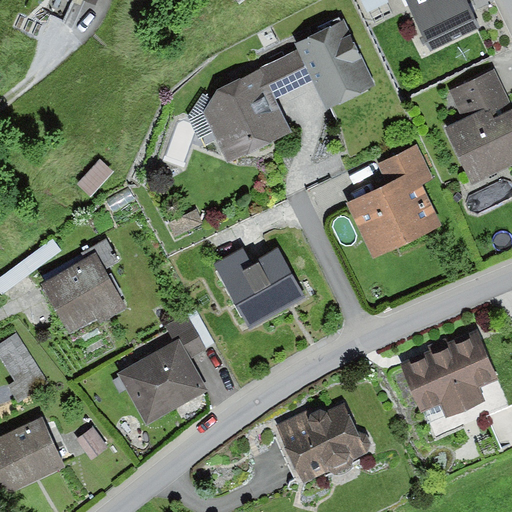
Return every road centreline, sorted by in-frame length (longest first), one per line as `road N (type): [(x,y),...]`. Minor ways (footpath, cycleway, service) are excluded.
road 1 (residential): [(105,511),(176,451),(291,375),(363,340)]
road 2 (residential): [(363,340),(296,193)]
road 3 (residential): [(363,340),(511,277)]
